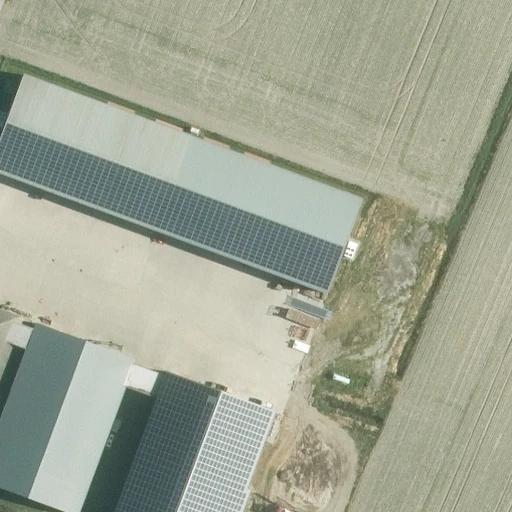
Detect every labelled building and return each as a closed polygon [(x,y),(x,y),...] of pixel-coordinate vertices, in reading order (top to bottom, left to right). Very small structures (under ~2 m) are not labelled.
[(0,138),(0,173),(158,232),(193,137),(23,75),(0,138)] [(12,95),(16,84),(7,81),(4,91),(12,95)] [(362,200),(193,137),(159,233),(327,293),(362,200)] [(0,399),(20,346),(29,322),(0,311),(0,399)] [(29,322),(20,346),(26,348),(0,418),(0,486),(68,511),(77,511),(134,361),(29,322)] [(156,400),(114,511),(237,511),(274,413),(166,373),(164,377),(159,375),(159,376),(137,368),(137,367),(132,365),(124,388),(156,400)]
